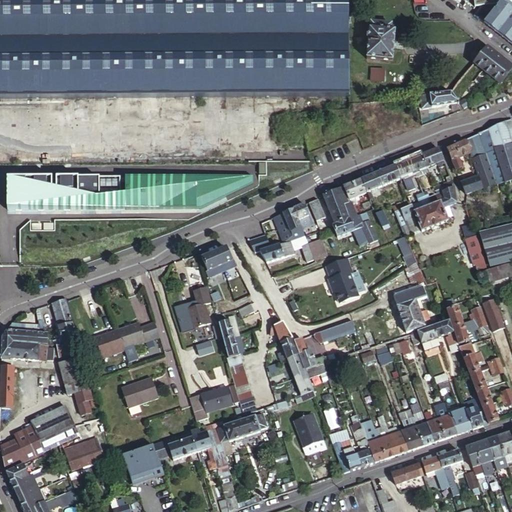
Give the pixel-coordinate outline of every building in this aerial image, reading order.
[(0,0),(0,100),(349,95),(348,0),(0,0)] [(474,0),(475,4),(482,3),(475,12),(511,40),(511,6),(504,1),(503,0),(499,0),(499,1),(498,0),(474,0)] [(365,59),(392,62),(395,31),(391,31),(392,24),(371,23),(370,29),(368,29),(365,59)] [(511,64),(511,62),(486,43),(473,60),(499,80),(511,64)] [(385,80),(385,69),(371,68),(370,80),(385,80)] [(464,99),(458,90),(455,92),(461,101),(464,99)] [(452,106),(461,104),(452,91),(418,97),(420,108),(451,102),(452,106)] [(511,124),(511,120),(490,129),(505,182),(511,179),(511,124)] [(471,153),(466,140),(447,149),(457,172),(463,169),(459,159),(471,153)] [(444,161),(439,149),(432,152),(437,164),(444,161)] [(437,164),(432,152),(422,156),(427,168),(437,164)] [(427,168),(422,156),(411,160),(416,172),(427,168)] [(416,172),(411,160),(397,166),(401,178),(416,172)] [(401,178),(397,166),(362,180),(367,193),(370,201),(375,199),(372,191),(402,179),(401,178)] [(467,196),(484,188),(479,176),(462,183),(467,196)] [(454,189),(450,177),(446,179),(448,184),(445,185),(448,191),(454,189)] [(254,178),(9,180),(9,211),(201,209),(254,186),(254,178)] [(350,219),(357,217),(353,205),(357,203),(355,198),(367,193),(362,180),(344,188),(350,204),(345,206),(350,219)] [(448,191),(445,185),(435,188),(438,195),(443,193),(448,191)] [(419,198),(421,202),(427,200),(424,193),(422,187),(411,191),(413,197),(415,196),(416,199),(419,198)] [(350,204),(344,188),(325,196),(336,224),(350,219),(345,206),(350,204)] [(438,195),(435,188),(424,193),(427,200),(438,195)] [(449,206),(457,203),(454,189),(448,191),(443,193),(449,206)] [(441,202),(444,208),(449,206),(443,193),(438,195),(427,200),(421,202),(412,205),(400,210),(397,211),(400,219),(406,217),(406,219),(416,216),(415,213),(441,202)] [(325,218),(318,199),(309,203),(317,221),(325,218)] [(399,207),(400,210),(412,205),(410,201),(398,206),(399,207)] [(422,232),(449,221),(447,218),(444,208),(441,202),(415,213),(416,216),(421,229),(422,232)] [(306,204),(296,209),(304,229),(314,225),(306,204)] [(444,208),(447,218),(453,216),(449,206),(444,208)] [(296,209),(284,214),(285,218),(276,222),(285,245),(292,242),(307,236),(304,229),(296,209)] [(386,211),(376,215),(381,227),(390,223),(386,211)] [(380,245),(367,213),(357,217),(350,219),(336,224),(335,225),(339,237),(365,227),(373,248),(380,245)] [(404,228),(407,235),(421,229),(416,216),(406,219),(409,226),(404,228)] [(400,219),(404,228),(409,226),(406,219),(406,217),(400,219)] [(511,224),(479,233),(488,265),(511,259),(511,224)] [(477,237),(473,226),(464,229),(468,240),(477,237)] [(412,250),(407,236),(399,239),(404,253),(412,250)] [(266,237),(250,243),(256,255),(261,253),(271,250),(266,237)] [(485,263),(477,237),(468,240),(476,266),(485,263)] [(310,244),(316,260),(329,255),(323,239),(310,244)] [(261,253),(268,264),(296,254),(292,242),(285,245),(271,250),(261,253)] [(310,263),(316,260),(310,244),(303,246),(310,263)] [(228,262),(231,261),(225,248),(202,259),(208,271),(214,268),(217,274),(231,269),(228,262)] [(352,272),(347,259),(326,267),(331,280),(329,281),(331,287),(334,288),(340,304),(359,297),(350,273),(352,272)] [(420,283),(425,281),(418,263),(406,271),(411,283),(419,280),(420,283)] [(507,265),(488,270),(491,282),(510,277),(507,265)] [(6,267),(7,282),(18,281),(18,267),(6,267)] [(208,271),(207,272),(209,278),(217,274),(214,268),(208,271)] [(201,307),(194,309),(202,328),(212,325),(206,305),(212,304),(207,288),(196,291),(201,307)] [(423,288),(394,298),(406,332),(430,324),(426,311),(419,313),(415,302),(426,298),(423,288)] [(48,345),(59,345),(63,345),(78,341),(66,299),(51,305),(62,340),(48,339),(48,345)] [(482,304),(494,334),(506,329),(497,300),(482,304)] [(241,307),(241,311),(243,315),(256,311),(254,303),(241,307)] [(202,328),(194,309),(190,310),(196,330),(202,328)] [(453,329),(464,325),(458,309),(447,313),(450,321),(453,329)] [(474,322),(484,319),(481,312),(473,315),(475,318),(472,319),(474,322)] [(479,329),(487,326),(484,319),(474,322),(475,326),(478,325),(479,329)] [(230,321),(220,324),(225,342),(235,339),(230,321)] [(274,327),(278,325),(277,321),(272,322),(270,335),(276,333),(274,327)] [(438,339),(455,333),(453,329),(450,321),(434,326),(438,339)] [(362,351),(351,322),(313,335),(314,339),(320,345),(322,344),(327,358),(324,359),(323,358),(313,361),(310,352),(305,354),(300,340),(293,342),(299,356),(305,371),(362,351)] [(278,325),(274,327),(276,333),(287,360),(299,356),(293,342),(282,323),(278,325)] [(9,327),(6,332),(41,333),(39,327),(11,325),(9,327)] [(459,345),(468,342),(476,340),(473,332),(468,334),(464,325),(453,329),(455,333),(459,343),(459,345)] [(152,342),(160,339),(155,326),(140,331),(139,326),(123,331),(130,350),(145,344),(152,342)] [(425,352),(441,346),(438,339),(434,326),(418,332),(425,352)] [(482,338),(490,335),(487,326),(479,329),(482,338)] [(123,331),(117,333),(124,352),(130,350),(123,331)] [(47,345),(48,345),(48,339),(48,333),(41,333),(6,332),(2,338),(1,358),(10,358),(10,344),(47,345)] [(101,362),(124,354),(124,352),(117,333),(94,341),(101,362)] [(229,362),(242,359),(241,356),(240,356),(235,339),(225,342),(230,359),(228,359),(229,362)] [(65,356),(81,352),(78,341),(63,345),(59,345),(58,353),(64,353),(65,356)] [(398,345),(404,357),(411,353),(406,342),(398,345)] [(471,376),(482,373),(478,363),(483,362),(480,354),(474,357),(468,342),(459,345),(461,351),(471,376)] [(461,351),(459,345),(459,343),(452,346),(454,353),(461,351)] [(10,344),(10,358),(47,359),(47,345),(10,344)] [(307,376),(305,371),(299,356),(287,360),(295,380),(307,376)] [(79,358),(57,364),(66,397),(74,396),(79,416),(89,413),(85,401),(90,399),(79,358)] [(234,378),(247,374),(242,359),(229,362),(234,378)] [(491,369),(502,365),(499,359),(491,362),(492,365),(490,366),(491,369)] [(505,373),(502,365),(491,369),(493,373),(495,372),(497,376),(505,373)] [(1,370),(0,401),(0,417),(5,417),(6,411),(13,411),(14,370),(1,370)] [(477,393),(488,389),(482,373),(471,376),(477,393)] [(253,394),(247,374),(234,378),(239,399),(253,394)] [(437,385),(450,381),(447,375),(435,379),(437,385)] [(313,391),(307,376),(295,380),(301,395),(313,391)] [(151,378),(131,385),(132,388),(122,391),(127,408),(158,399),(151,378)] [(189,399),(196,422),(208,419),(206,413),(233,404),(227,386),(189,399)] [(482,408),(493,404),(488,389),(477,393),(480,401),(482,408)] [(503,401),(511,397),(511,392),(511,390),(503,393),(504,397),(502,398),(503,401)] [(258,410),(253,394),(239,399),(244,414),(258,410)] [(511,404),(511,397),(503,401),(505,405),(507,404),(508,406),(511,404)] [(273,405),(274,409),(292,403),(291,399),(273,405)] [(412,409),(409,401),(401,404),(403,411),(412,409)] [(474,430),(489,425),(482,408),(480,401),(466,406),(467,410),(474,430)] [(489,425),(499,421),(493,404),(482,408),(489,425)] [(7,471),(60,446),(80,436),(66,406),(32,422),(34,426),(15,435),(18,440),(1,447),(7,471)] [(425,446),(435,443),(428,425),(426,425),(423,415),(421,415),(418,406),(412,409),(418,428),(425,446)] [(457,435),(474,430),(467,410),(461,412),(460,409),(448,413),(450,417),(457,435)] [(215,429),(213,425),(202,428),(205,437),(217,433),(219,442),(227,439),(228,441),(259,431),(259,429),(267,426),(263,413),(215,429)] [(313,414),(294,421),(304,447),(323,440),(313,414)] [(435,443),(445,439),(439,421),(433,423),(430,415),(425,417),(428,425),(435,443)] [(445,439),(457,435),(450,417),(439,421),(445,439)] [(371,422),(363,425),(369,442),(378,438),(371,422)] [(386,460),(398,455),(391,437),(387,426),(383,428),(387,438),(379,441),(386,460)] [(205,437),(202,428),(199,429),(190,432),(198,453),(209,449),(208,445),(205,437)] [(409,452),(425,446),(418,428),(402,433),(409,452)] [(198,453),(190,432),(151,445),(155,456),(165,453),(165,456),(169,455),(171,462),(198,453)] [(208,445),(219,442),(217,433),(205,437),(208,445)] [(398,455),(409,452),(402,433),(391,437),(398,455)] [(511,440),(509,433),(498,437),(505,457),(511,454),(511,440)] [(360,468),(375,463),(369,444),(365,434),(359,436),(365,453),(356,455),(360,468)] [(498,437),(487,441),(494,460),(497,469),(508,465),(505,457),(498,437)] [(353,447),(350,439),(341,442),(341,443),(343,450),(353,447)] [(97,440),(77,446),(83,465),(103,458),(97,440)] [(375,463),(386,460),(379,441),(369,444),(375,463)] [(475,445),(483,465),(486,475),(494,473),(491,462),(494,460),(487,441),(475,445)] [(343,474),(351,471),(346,459),(343,450),(341,443),(333,446),(343,474)] [(155,456),(151,445),(121,456),(131,485),(152,478),(164,475),(161,466),(158,466),(155,456)] [(466,448),(473,468),(483,465),(475,445),(466,448)] [(83,465),(77,446),(66,450),(72,469),(83,465)] [(351,471),(360,468),(356,455),(353,447),(343,450),(346,459),(351,471)] [(439,457),(449,488),(452,497),(458,495),(455,486),(456,485),(449,466),(463,461),(459,450),(439,457)] [(439,457),(422,463),(426,473),(435,471),(441,490),(449,488),(439,457)] [(209,471),(216,469),(213,461),(206,463),(209,471)] [(419,464),(391,474),(395,485),(423,475),(419,464)] [(7,474),(13,487),(30,479),(24,465),(7,474)] [(474,472),(467,474),(472,489),(480,486),(474,472)] [(13,487),(20,501),(40,491),(33,477),(30,479),(13,487)] [(67,484),(69,491),(77,488),(75,480),(66,483),(67,484)] [(65,493),(69,491),(67,484),(60,488),(63,494),(65,493)] [(384,489),(377,492),(384,511),(399,511),(395,499),(389,502),(384,489)] [(25,511),(27,511),(46,504),(40,491),(20,501),(25,511)] [(48,511),(69,501),(65,493),(63,494),(46,503),(46,504),(27,511),(48,511)] [(231,511),(239,509),(235,497),(227,500),(227,501),(231,511)] [(121,511),(120,507),(117,508),(113,498),(107,500),(111,510),(111,511),(121,511)] [(222,511),(230,511),(231,511),(227,501),(219,503),(222,511)]
